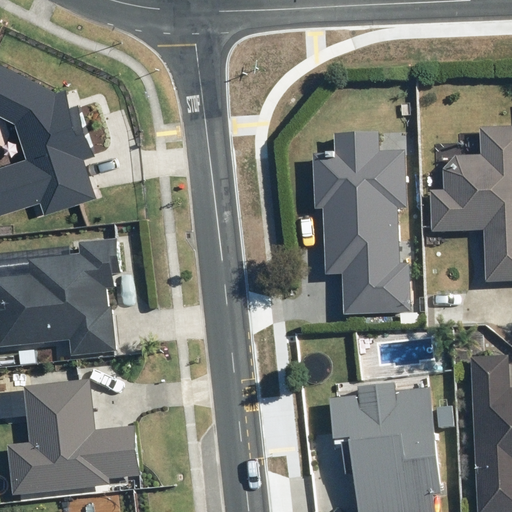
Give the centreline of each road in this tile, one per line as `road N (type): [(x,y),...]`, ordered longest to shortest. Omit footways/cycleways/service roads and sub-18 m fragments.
road 1 (tertiary): [(197,48),(247,511)]
road 2 (tertiary): [(230,10),(511,2)]
